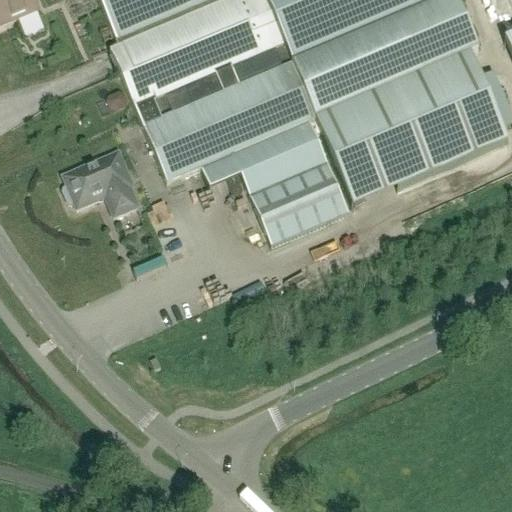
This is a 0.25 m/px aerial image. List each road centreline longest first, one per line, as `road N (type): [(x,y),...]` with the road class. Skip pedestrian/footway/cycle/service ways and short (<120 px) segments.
road 1 (unclassified): [(192,457),(511,304)]
road 2 (tertiary): [(192,457),(114,393),(0,256)]
road 3 (unknown): [(216,506),(0,474)]
